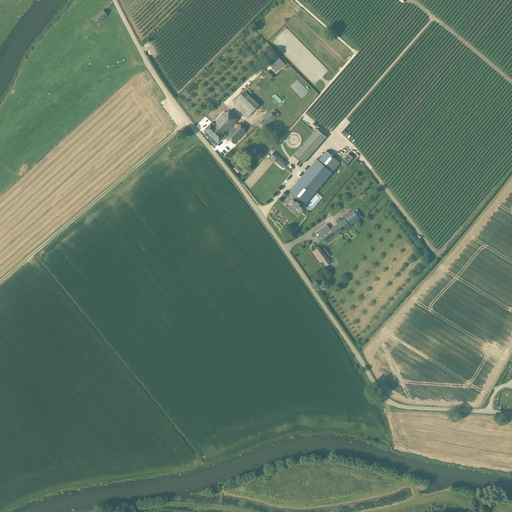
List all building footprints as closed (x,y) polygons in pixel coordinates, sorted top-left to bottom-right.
[(100,22),(108,15),(105,12),(103,10),(95,17),(100,22)] [(276,72),(284,64),(278,57),(270,65),(276,72)] [(245,91),(241,94),(233,102),(248,117),(260,105),(245,91)] [(274,120),(280,115),(275,110),(275,109),(272,112),(263,120),(261,122),(258,125),(263,131),(274,120)] [(212,122),(205,129),(206,130),(219,143),(225,136),(234,144),(246,132),(225,112),(213,124),(212,122)] [(293,155),(303,164),(326,137),(317,129),(293,155)] [(318,160),(317,159),(289,191),(295,196),(289,204),(298,212),(302,207),(299,204),(301,201),(305,205),(340,163),(326,151),(318,160)] [(283,168),(287,163),(276,154),(272,158),(283,168)] [(349,154),(341,163),(345,167),(353,158),(349,154)] [(313,208),(323,197),(318,193),(308,203),(313,208)] [(344,219),(337,224),(342,231),(342,232),(360,219),(357,215),(354,211),(350,214),(344,219)] [(342,231),(337,224),(331,229),(327,224),(315,233),(321,242),(323,245),(325,244),(342,231)] [(319,248),(313,252),(317,258),(317,259),(318,259),(320,262),(323,261),(326,266),(331,263),(327,257),(330,255),(325,248),(322,251),(319,248)]
